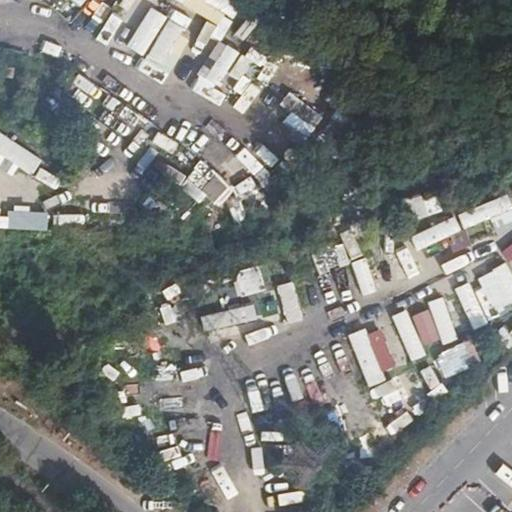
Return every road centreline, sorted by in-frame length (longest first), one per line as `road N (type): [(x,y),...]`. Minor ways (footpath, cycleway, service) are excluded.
road 1 (unknown): [(210,511),(227,356),(256,337),(353,310),(422,275)]
road 2 (unclassified): [(0,425),(125,511)]
